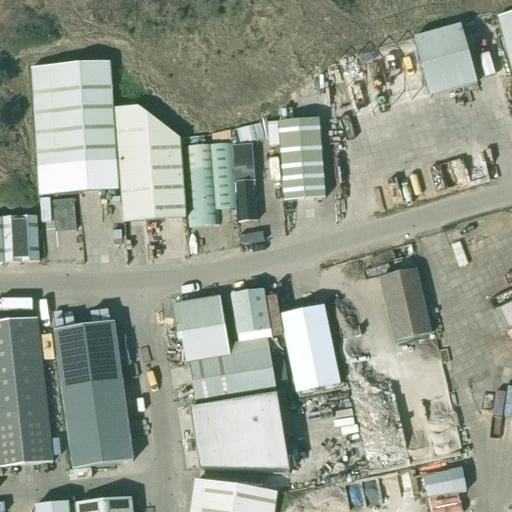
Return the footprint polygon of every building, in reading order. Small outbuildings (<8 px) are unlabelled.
[(511,13),(498,17),(511,71),(511,13)] [(413,38),(336,59),(352,117),(429,97),(430,96),(476,84),(460,25),(413,38)] [(109,64),(31,70),(39,197),(117,192),(109,64)] [(138,109),(115,111),(124,225),(185,220),(179,141),(138,109)] [(284,202),(324,199),(318,120),(278,123),(284,202)] [(239,129),(242,144),(266,139),(263,123),(239,129)] [(231,142),(212,144),(217,210),(236,209),(234,185),(233,160),(232,148),(231,142)] [(212,144),(182,146),(188,228),(218,226),(217,210),(212,144)] [(377,186),(383,207),(426,195),(420,174),(377,186)] [(253,184),(236,185),(239,225),(256,223),(253,184)] [(55,233),(76,231),(73,200),(52,202),(55,233)] [(19,218),(21,264),(38,263),(36,217),(19,218)] [(4,265),(21,264),(19,218),(2,219),(4,265)] [(394,341),(430,333),(416,270),(379,278),(394,341)] [(511,273),(511,274),(511,295),(499,298),(505,328),(511,326),(511,273)] [(428,281),(434,307),(443,306),(438,280),(428,281)] [(264,292),(232,298),(239,344),(271,338),(264,292)] [(222,299),(174,307),(180,344),(184,343),(188,367),(192,366),(193,367),(268,353),(272,352),(269,339),(230,346),(222,299)] [(296,395),(340,387),(324,308),(280,317),(296,395)] [(0,469),(52,464),(37,319),(0,323),(0,469)] [(114,324),(53,332),(61,392),(122,383),(114,324)] [(369,327),(341,334),(350,372),(378,365),(369,327)] [(268,353),(193,367),(199,405),(275,392),(268,353)] [(122,383),(61,392),(67,430),(127,422),(122,383)] [(511,419),(511,392),(498,390),(492,415),(511,419)] [(200,409),(189,411),(200,473),(290,476),(275,392),(199,405),(200,409)] [(127,422),(67,430),(72,471),(133,463),(127,422)] [(197,482),(192,511),(273,511),(276,494),(197,482)] [(131,511),(131,499),(75,504),(75,511),(131,511)] [(436,511),(441,511),(466,509),(465,500),(435,503),(436,511)]
